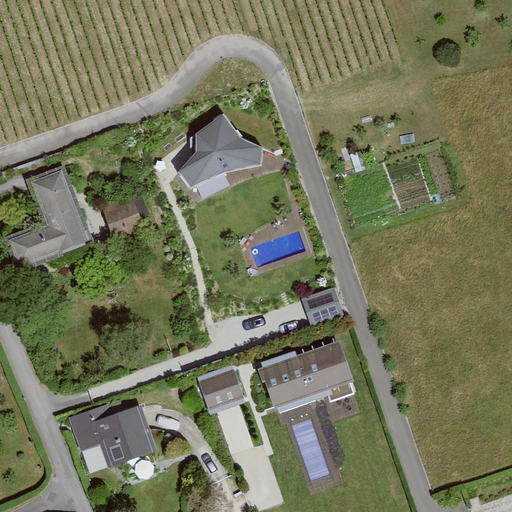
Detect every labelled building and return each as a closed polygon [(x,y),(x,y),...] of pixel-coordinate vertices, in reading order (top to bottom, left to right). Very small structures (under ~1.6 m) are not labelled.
[(156,139),(174,194),(233,176),(215,120),(156,139)] [(35,224),(0,236),(0,241),(9,268),(85,242),(59,166),(19,180),(35,224)] [(140,229),(131,203),(100,213),(109,239),(140,229)] [(313,322),(338,314),(332,291),(306,298),(313,322)] [(334,340),(252,368),(266,407),(348,378),(334,340)] [(195,381),(204,410),(240,398),(231,370),(195,381)] [(95,446),(103,467),(151,450),(135,405),(109,415),(105,405),(67,419),(79,452),(95,446)]
